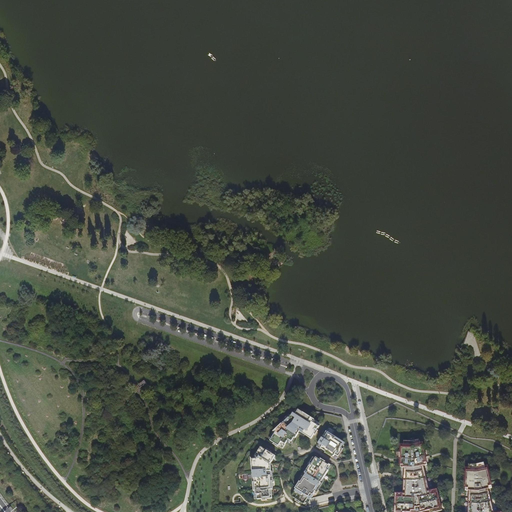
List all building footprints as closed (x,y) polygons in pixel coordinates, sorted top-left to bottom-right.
[(294,416),(291,414),(275,430),(276,431),(270,440),(274,442),(273,443),(277,446),(278,445),(283,448),(288,439),(292,441),(294,437),(295,438),(300,431),(301,432),(311,438),(314,434),(315,435),(318,431),(317,430),(319,426),(312,421),(314,419),(304,412),(303,414),(298,410),(294,416)] [(325,432),(316,447),(320,449),(321,448),(323,449),(326,451),(325,453),(333,458),(334,456),(334,457),(335,455),(339,457),(339,455),(343,449),(340,448),(342,445),(337,442),(339,439),(332,435),(331,436),(325,432)] [(420,508),(421,511),(430,509),(429,508),(432,508),(433,511),(442,510),(440,503),(438,504),(436,497),(439,496),(437,489),(427,491),(426,487),(428,487),(427,480),(425,481),(423,475),(425,474),(423,465),(427,464),(425,459),(424,459),(423,457),(425,456),(422,445),(420,445),(419,441),(415,442),(415,440),(411,441),(407,441),(407,443),(404,443),(403,447),(401,447),(401,459),(402,459),(402,460),(402,461),(401,461),(400,467),(404,467),(404,476),(406,476),(406,480),(405,483),(403,483),(403,489),(405,489),(405,493),(395,493),(394,500),(397,501),(396,508),(394,507),(393,511),(403,511),(403,510),(406,510),(406,511),(414,511),(414,509),(420,508)] [(267,451),(263,448),(258,456),(256,454),(253,459),(253,464),(252,464),(253,473),(256,473),(257,476),(254,476),(255,482),(253,483),(254,491),(257,491),(257,500),(262,499),(262,501),(267,501),(266,499),(272,499),(271,490),(272,490),(272,482),(271,482),(270,477),(270,476),(271,476),(271,464),(275,456),(271,453),(272,452),(268,450),(267,451)] [(296,488),(292,495),(296,499),(295,500),(299,502),(300,501),(304,504),(308,497),(311,498),(315,491),(314,490),(316,487),(317,485),(318,486),(328,470),(326,469),(328,465),(316,457),(310,466),(309,466),(305,473),(306,473),(300,482),(299,481),(296,487),(296,488)] [(493,511),(495,511),(494,504),(492,505),(490,499),(492,498),(490,489),(494,488),(492,483),(491,483),(490,481),(492,480),(489,469),(487,469),(486,466),(482,466),(482,464),(478,465),(474,465),(474,467),(471,467),(470,471),(468,471),(468,483),(469,483),(469,485),(468,485),(467,491),(471,491),(471,500),(473,500),(472,507),(470,507),(470,511),(493,511)]
